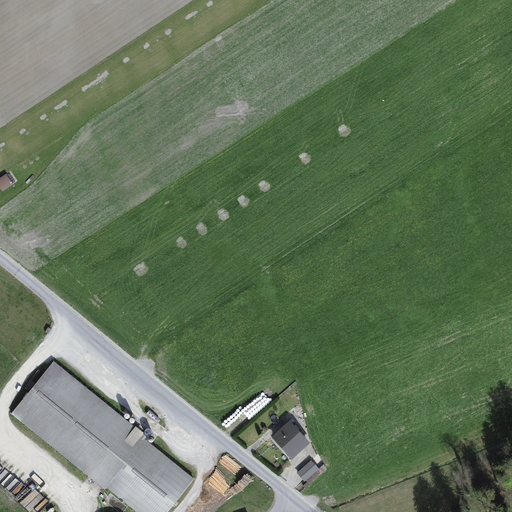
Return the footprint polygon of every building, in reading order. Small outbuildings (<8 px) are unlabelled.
[(0,187),(2,191),(13,184),(6,174),(0,178),(0,187)] [(106,487),(137,511),(167,511),(195,479),(145,439),(146,437),(143,434),(135,427),(120,415),(54,361),(11,414),(88,476),(104,489),(106,487)] [(272,438),(292,459),(309,444),(297,431),(299,429),(296,425),(294,427),(289,422),(272,438)] [(311,461),(298,473),(305,480),(318,469),(311,461)] [(309,479),(312,482),(324,471),(320,467),(309,479)]
